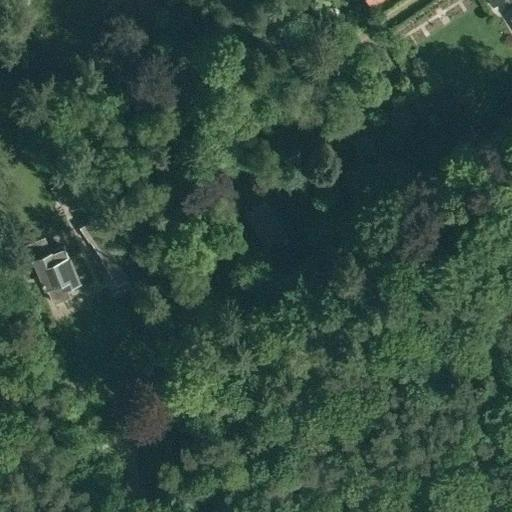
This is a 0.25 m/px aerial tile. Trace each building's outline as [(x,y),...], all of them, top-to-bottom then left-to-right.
[(450,123),(482,170),(498,159),(466,112),(450,123)] [(56,183),(70,209),(86,200),(73,174),(56,183)] [(243,214),(265,246),(286,232),(264,200),(243,214)] [(48,290),(53,302),(70,296),(65,283),(76,279),(63,247),(62,247),(57,236),(30,247),(35,258),(33,259),(46,291),(48,290)] [(113,244),(95,253),(108,278),(126,268),(113,244)]
